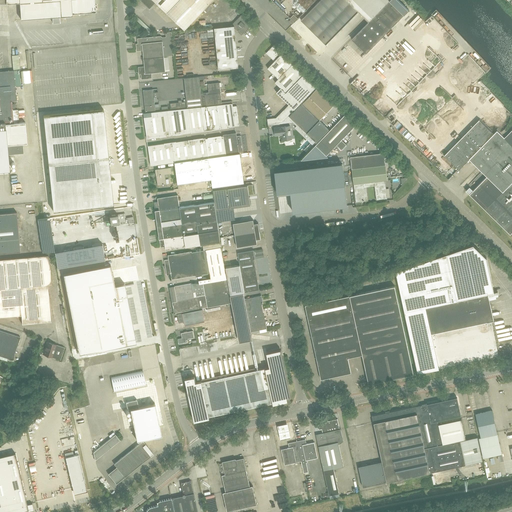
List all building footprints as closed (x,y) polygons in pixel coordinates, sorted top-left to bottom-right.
[(0,0),(0,2),(8,3),(9,3),(19,2),(21,19),(52,17),(53,23),(60,22),(59,16),(72,15),(72,14),(96,12),(94,0),(0,0)] [(156,2),(184,30),(212,0),(140,0),(141,0),(149,9),(156,2)] [(368,21),(351,38),(359,46),(358,47),(361,50),(362,49),(366,53),(408,10),(398,0),(320,0),(301,19),(326,43),(358,11),(368,21)] [(241,34),(251,24),(241,14),(231,24),(235,28),(241,34)] [(235,36),(235,28),(231,24),(230,26),(215,27),(216,38),(235,36)] [(142,50),(143,58),(164,56),(174,55),(171,32),(166,32),(167,37),(163,38),(161,36),(137,38),(138,46),(136,46),(137,51),(142,50)] [(216,38),(217,48),(236,46),(235,36),(216,38)] [(267,53),(275,61),(282,53),(274,45),(267,53)] [(217,48),(218,59),(237,57),(236,46),(217,48)] [(299,70),(296,67),(282,53),(275,61),(268,68),(279,79),(275,82),(281,88),(277,92),(289,104),(276,118),(268,119),(267,119),(268,123),(269,123),(282,122),(294,109),(299,105),(316,86),(299,70)] [(164,57),(164,56),(143,58),(144,66),(138,67),(139,71),(141,71),(141,79),(152,78),(151,73),(165,71),(170,71),(169,57),(164,57)] [(237,57),(218,59),(219,69),(238,67),(237,57)] [(0,174),(3,174),(3,171),(4,171),(4,174),(8,174),(7,170),(10,170),(8,155),(24,153),(23,144),(27,143),(25,122),(19,123),(18,110),(13,110),(12,108),(15,108),(15,103),(12,104),(12,101),(17,100),(15,86),(21,86),(19,70),(13,70),(0,71),(0,174)] [(187,108),(202,106),(202,105),(200,93),(199,76),(184,78),(187,108)] [(221,97),(220,87),(219,82),(208,83),(208,88),(208,92),(206,92),(200,93),(202,105),(204,105),(206,105),(221,103),(221,101),(221,97)] [(153,89),(148,89),(143,90),(144,106),(145,112),(155,111),(160,111),(159,107),(155,107),(153,89)] [(330,128),(320,119),(334,105),(316,89),(290,116),(317,141),(330,128)] [(179,102),(170,103),(171,108),(186,107),(186,101),(182,102),(182,100),(178,100),(179,102)] [(232,103),(188,108),(191,132),(239,125),(236,106),(233,106),(232,103)] [(147,138),(191,132),(188,108),(168,110),(162,111),(151,112),(152,116),(144,117),(147,138)] [(113,205),(109,169),(103,109),(43,115),(53,211),(101,206),(113,205)] [(336,145),(356,125),(345,114),(316,145),(326,155),(331,150),(336,155),(341,150),(336,145)] [(283,140),(292,139),(290,126),(274,128),(275,134),(282,133),(283,140)] [(469,159),(487,176),(494,169),(511,186),(511,129),(506,135),(504,137),(497,130),(494,133),(493,133),(493,134),(487,141),(487,140),(486,141),(487,141),(480,148),(479,147),(479,148),(473,155),(472,155),(469,159)] [(223,136),(226,155),(240,153),(243,152),(241,135),(236,136),(236,133),(223,134),(223,136)] [(223,136),(214,137),(217,156),(226,155),(223,136)] [(206,137),(190,140),(192,159),(209,157),(206,139),(206,137)] [(209,157),(217,156),(214,137),(206,139),(209,157)] [(190,140),(173,142),(176,162),(192,159),(190,140)] [(151,165),(176,162),(173,142),(148,145),(151,165)] [(176,162),(175,162),(178,185),(212,180),(213,187),(245,182),(240,153),(226,155),(217,156),(209,157),(192,159),(176,162)] [(372,167),(385,165),(384,155),(384,153),(371,154),(372,167)] [(367,187),(370,187),(369,183),(385,181),(387,180),(385,165),(372,167),(371,154),(350,156),(351,159),(352,169),(355,197),(356,202),(368,201),(367,187)] [(342,163),(275,171),(277,194),(278,194),(291,192),(293,212),(347,206),(342,163)] [(158,185),(160,185),(167,184),(165,174),(172,173),(171,167),(162,168),(157,169),(158,175),(156,175),(158,185)] [(469,194),(470,194),(509,233),(510,233),(509,233),(511,229),(511,186),(494,169),(487,176),(473,190),(469,194)] [(386,193),(385,181),(369,183),(370,187),(374,186),(376,200),(387,199),(386,193)] [(250,205),(249,195),(254,194),(252,184),(213,190),(218,221),(235,219),(233,207),(235,207),(250,205)] [(154,202),(155,211),(179,207),(178,195),(157,198),(158,202),(154,202)] [(159,239),(195,233),(219,230),(215,202),(179,207),(181,219),(161,222),(162,226),(162,230),(158,230),(159,239)] [(155,211),(156,219),(161,218),(161,222),(181,219),(179,207),(155,211)] [(0,226),(18,225),(17,212),(0,213),(0,226)] [(109,215),(110,224),(119,222),(117,214),(109,215)] [(259,231),(258,228),(259,228),(258,223),(254,224),(253,220),(233,223),(235,235),(259,231)] [(0,239),(19,238),(18,225),(0,226),(0,239)] [(220,242),(219,230),(195,233),(197,245),(220,242)] [(235,235),(237,247),(257,244),(256,240),(261,239),(260,234),(259,234),(259,231),(235,235)] [(166,250),(197,245),(195,233),(159,239),(161,247),(165,246),(166,250)] [(0,253),(20,251),(19,238),(0,239),(0,253)] [(199,283),(192,283),(170,287),(175,313),(232,303),(230,295),(227,279),(221,244),(204,247),(204,250),(192,252),(195,275),(208,273),(210,273),(211,278),(199,280),(199,283)] [(489,299),(496,297),(496,296),(498,295),(498,292),(497,291),(494,292),(487,258),(473,245),(396,271),(418,373),(439,368),(499,356),(492,323),(491,321),(494,320),(489,299)] [(264,256),(263,249),(254,251),(254,250),(238,252),(245,292),(260,290),(254,259),(256,259),(255,258),(264,256)] [(192,252),(191,251),(168,255),(169,260),(164,260),(167,276),(172,275),(172,279),(195,275),(192,252)] [(0,289),(7,289),(9,316),(21,315),(22,324),(51,321),(47,285),(52,285),(51,270),(48,255),(0,259),(0,289)] [(111,265),(63,274),(79,354),(136,343),(135,337),(127,295),(124,283),(115,285),(111,265)] [(305,305),(319,369),(321,379),(351,372),(348,360),(348,358),(363,355),(366,369),(369,384),(414,374),(394,286),(305,305)] [(7,289),(0,289),(0,316),(9,316),(7,289)] [(251,331),(245,299),(243,293),(230,295),(238,336),(252,333),(251,331)] [(267,328),(262,304),(264,304),(263,302),(262,302),(261,296),(245,299),(251,331),(267,328)] [(185,325),(205,321),(203,309),(178,314),(180,323),(184,322),(185,325)] [(0,355),(8,358),(13,360),(16,349),(20,337),(15,335),(5,332),(5,331),(0,329),(0,355)] [(179,344),(183,343),(188,342),(187,339),(194,338),(193,331),(181,333),(182,338),(178,339),(179,344)] [(64,347),(56,345),(47,342),(43,354),(52,357),(60,359),(64,347)] [(209,416),(215,415),(218,414),(230,412),(233,411),(244,409),(247,408),(259,405),(262,405),(273,402),(273,404),(288,401),(287,397),(291,396),(281,349),(266,352),(267,354),(269,367),(257,370),(255,370),(225,377),(221,377),(196,383),(196,380),(195,376),(191,377),(190,375),(185,376),(187,385),(194,419),(195,419),(195,420),(194,421),(210,418),(210,417),(209,417),(209,416)] [(143,371),(111,377),(114,392),(146,385),(143,371)] [(427,403),(428,404),(427,404),(428,404),(428,407),(417,409),(430,472),(466,465),(460,440),(466,439),(461,419),(438,424),(438,421),(461,416),(460,409),(459,406),(457,397),(445,400),(439,401),(427,403)] [(136,446),(114,463),(116,467),(125,477),(143,462),(153,454),(147,446),(143,440),(142,441),(141,439),(161,435),(155,403),(138,407),(137,399),(126,402),(127,409),(130,409),(136,440),(137,440),(138,444),(136,446)] [(416,406),(389,412),(389,411),(385,411),(386,412),(372,415),(373,422),(374,423),(375,428),(382,461),(359,467),(363,487),(430,472),(417,409),(416,406)] [(476,413),(481,437),(497,434),(498,434),(492,409),(476,413)] [(316,434),(317,439),(329,494),(339,492),(333,468),(343,466),(339,444),(340,444),(343,441),(341,429),(340,429),(337,419),(329,421),(329,423),(324,424),(318,426),(319,429),(319,430),(322,429),(323,433),(316,434)] [(115,434),(109,439),(114,445),(120,440),(115,434)] [(281,449),(285,465),(289,464),(301,461),(297,442),(297,440),(296,440),(297,442),(289,444),(290,447),(281,449)] [(305,440),(302,441),(297,442),(301,461),(302,467),(303,471),(304,473),(305,475),(309,474),(308,469),(310,468),(308,459),(318,457),(314,442),(306,444),(305,440)] [(78,452),(75,452),(76,455),(65,457),(73,488),(74,493),(83,491),(87,490),(86,485),(85,482),(79,454),(78,454),(78,452)] [(0,511),(15,511),(17,511),(20,511),(22,511),(28,509),(27,504),(15,453),(0,456),(0,511)] [(222,461),(223,463),(219,464),(222,475),(226,491),(223,492),(227,510),(257,504),(253,485),(250,486),(247,471),(244,457),(236,459),(236,458),(222,461)] [(197,511),(191,480),(180,483),(183,494),(182,495),(172,498),(173,506),(174,511),(197,511)] [(322,480),(306,483),(310,501),(326,497),(322,480)] [(174,511),(171,498),(159,500),(157,504),(157,505),(151,506),(150,507),(149,507),(148,508),(147,509),(147,510),(146,511),(145,511),(174,511)]
